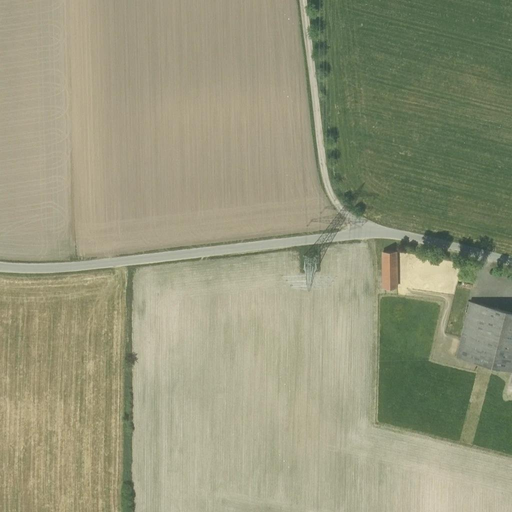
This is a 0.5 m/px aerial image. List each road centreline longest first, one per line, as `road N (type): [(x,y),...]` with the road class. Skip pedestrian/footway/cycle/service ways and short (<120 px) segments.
road 1 (unclassified): [(0,264),(85,264),(368,229),(511,260)]
road 2 (track): [(304,0),(331,191),(368,229)]
